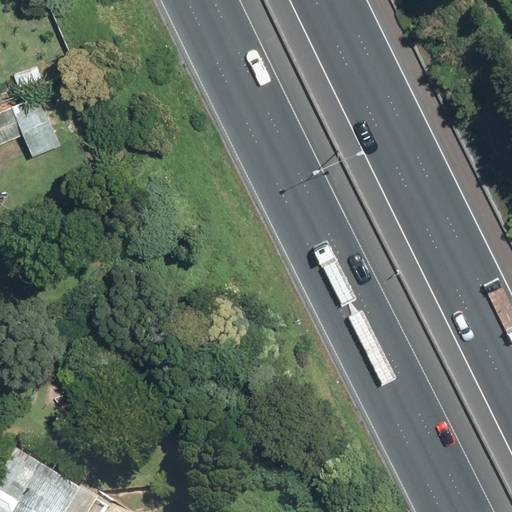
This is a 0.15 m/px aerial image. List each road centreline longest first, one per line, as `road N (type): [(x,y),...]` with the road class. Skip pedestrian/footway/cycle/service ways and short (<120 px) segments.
road 1 (motorway): [(451,511),(190,0)]
road 2 (motorway): [(319,0),(511,384)]
